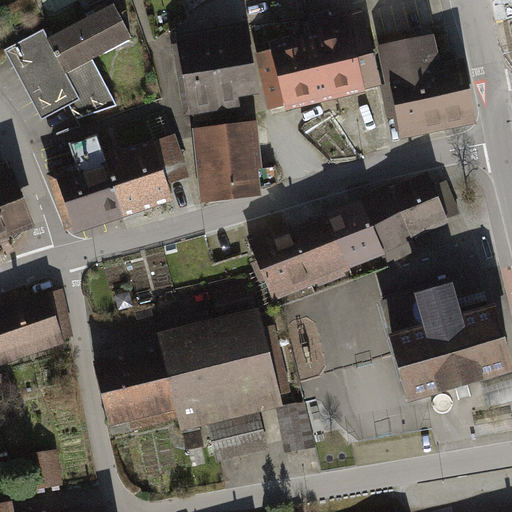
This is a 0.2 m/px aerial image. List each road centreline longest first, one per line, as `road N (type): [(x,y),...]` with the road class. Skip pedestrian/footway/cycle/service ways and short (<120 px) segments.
road 1 (residential): [(499,139),(66,256)]
road 2 (residential): [(511,454),(177,511)]
road 3 (residential): [(120,511),(66,256)]
road 4 (residential): [(66,256),(0,113)]
